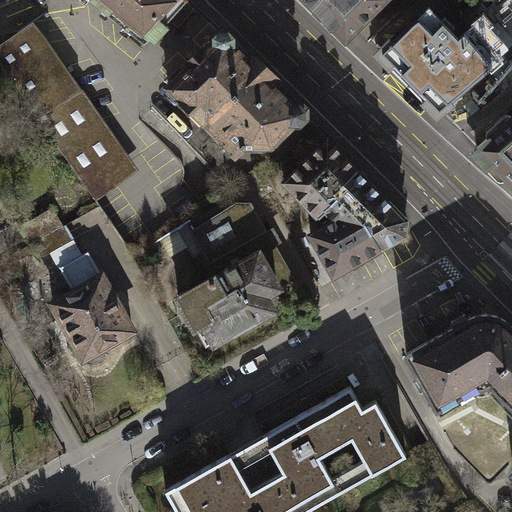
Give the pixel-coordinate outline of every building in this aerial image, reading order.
[(185,0),(91,0),(144,43),(150,37),(153,40),(168,25),(165,23),(185,0)] [(307,0),(346,38),(384,0),(307,0)] [(389,36),(378,46),(409,79),(441,112),(453,103),(450,99),(511,45),(511,0),(500,0),(458,36),(431,8),(393,40),(389,36)] [(35,21),(0,45),(0,65),(84,184),(123,156),(77,92),(82,88),(35,21)] [(189,63),(167,85),(176,94),(173,98),(188,114),(192,110),(205,122),(259,68),(219,28),(213,34),(214,39),(203,50),(200,46),(186,60),(189,63)] [(306,115),(259,68),(205,122),(219,136),(218,137),(220,139),(234,154),(245,143),(270,143),(292,121),(299,121),(306,115)] [(511,116),(477,147),(511,182),(511,116)] [(327,137),(284,180),(318,214),(326,206),(338,194),(334,190),(358,167),(327,137)] [(406,218),(358,167),(334,190),(338,194),(326,206),(337,216),(348,228),(363,219),(381,246),(405,234),(406,218)] [(235,246),(244,261),(259,253),(278,288),(293,279),(250,202),(237,202),(192,230),(210,261),(235,246)] [(52,207),(23,223),(33,241),(62,225),(52,207)] [(333,274),(381,246),(363,219),(348,228),(337,216),(310,231),(333,274)] [(62,225),(33,241),(41,257),(71,241),(62,225)] [(72,291),(52,303),(82,356),(95,362),(105,357),(105,345),(133,329),(124,315),(128,307),(117,288),(109,288),(88,250),(59,267),(72,291)] [(205,322),(216,341),(274,308),(267,294),(278,288),(259,253),(244,261),(216,276),(215,274),(177,295),(196,327),(205,322)] [(487,313),(474,315),(468,317),(465,311),(451,319),(455,325),(406,353),(437,409),(489,380),(511,357),(511,327),(501,316),(487,313)] [(511,357),(489,380),(511,403),(511,357)] [(232,451),(163,489),(175,511),(300,511),(339,491),(318,455),(351,437),(371,473),(406,454),(376,400),(362,407),(351,387),(263,435),(283,471),(252,488),(232,451)]
